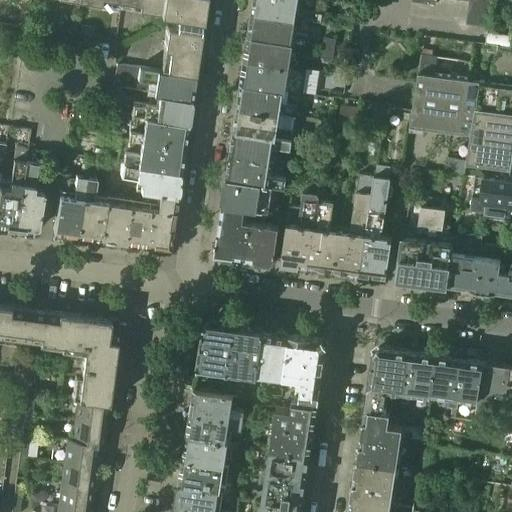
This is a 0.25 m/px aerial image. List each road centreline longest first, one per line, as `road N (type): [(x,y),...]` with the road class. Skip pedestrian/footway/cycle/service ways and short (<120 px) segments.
road 1 (residential): [(187,286),(228,0)]
road 2 (residential): [(158,284),(122,511)]
road 3 (residential): [(326,511),(348,307)]
road 4 (residential): [(511,329),(348,307)]
road 5 (residential): [(348,307),(187,286)]
road 6 (residential): [(158,284),(0,262)]
